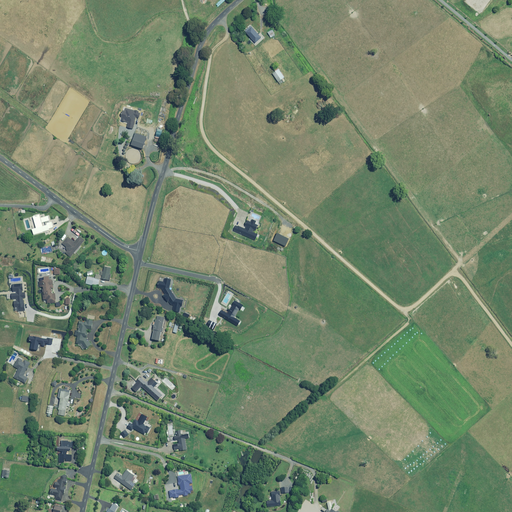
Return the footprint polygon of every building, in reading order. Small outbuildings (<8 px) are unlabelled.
[(259,35),(251,26),(245,31),(246,33),(253,40),(255,38),(257,40),(256,40),(258,43),(262,40),(258,35),(259,35)] [(284,77),(279,69),(273,73),(280,84),(285,81),(283,78),(284,77)] [(137,120),(140,120),(140,116),(128,115),(126,128),(134,129),(135,122),(136,122),(137,120)] [(41,218),(39,214),(33,217),(37,228),(32,230),(34,235),(49,230),(49,229),(54,227),(52,222),(47,223),(47,225),(43,226),(42,223),(50,220),(48,216),(41,218)] [(256,221),(252,219),(251,222),(247,221),(245,226),(247,226),(246,229),(236,225),(234,231),(256,240),(258,234),(253,232),(254,230),(256,231),(258,225),(255,224),(256,221)] [(85,240),(80,237),(75,242),(68,237),(62,244),(66,247),(67,250),(67,251),(66,253),(71,257),(85,240)] [(111,268),(104,267),(102,279),(108,280),(109,274),(110,274),(111,268)] [(96,274),(95,279),(88,276),(86,283),(98,287),(100,280),(99,280),(101,276),(96,274)] [(49,280),(49,276),(44,277),(44,281),(39,281),(40,287),(44,287),(44,292),(43,293),(44,300),(47,299),(48,304),(56,303),(55,293),(52,293),(52,289),(54,288),(53,280),(49,280)] [(165,318),(157,316),(155,325),(154,324),(153,330),(154,330),(152,339),(160,341),(162,331),(163,332),(164,328),(163,328),(165,318)] [(93,320),(87,319),(86,323),(79,321),(77,330),(76,330),(75,335),(78,336),(77,343),(79,344),(82,345),(82,346),(85,349),(92,345),(89,341),(88,342),(86,340),(88,334),(86,333),(87,329),(92,330),(93,320)] [(165,356),(157,355),(156,364),(164,365),(165,356)] [(29,368),(28,368),(30,363),(25,360),(24,362),(22,361),(22,360),(18,358),(14,367),(19,369),(14,378),(25,383),(28,378),(23,376),(26,371),(27,372),(29,368)] [(61,392),(60,398),(61,399),(59,410),(60,410),(59,415),(65,416),(67,407),(69,407),(70,403),(68,403),(70,393),(61,392)] [(149,422),(146,421),(148,417),(142,415),(139,422),(135,420),(133,425),(130,423),(127,428),(132,431),(133,429),(145,435),(146,433),(148,434),(151,428),(152,426),(148,424),(149,422)] [(129,435),(125,430),(121,434),(125,438),(129,435)] [(178,436),(174,436),(170,437),(170,441),(172,440),(172,441),(179,440),(179,444),(174,445),(174,450),(180,449),(180,451),(187,450),(185,439),(189,438),(189,434),(181,435),(180,431),(177,431),(178,436)] [(59,462),(64,462),(65,459),(66,459),(66,461),(72,461),(72,455),(69,455),(69,453),(67,453),(67,451),(69,451),(71,451),(71,448),(73,448),(73,443),(70,443),(70,442),(68,442),(68,441),(62,441),(62,444),(59,444),(59,446),(62,446),(61,447),(60,447),(58,447),(57,451),(59,451),(62,451),(62,453),(60,453),(59,462)] [(134,476),(127,470),(123,476),(120,476),(117,474),(114,478),(131,490),(136,484),(131,481),(134,476)] [(190,484),(193,483),(191,474),(178,476),(179,485),(180,485),(181,489),(169,491),(170,498),(174,497),(174,498),(179,497),(179,495),(184,495),(184,496),(188,495),(188,494),(191,493),(191,491),(193,491),(192,486),(190,486),(190,484)] [(56,490),(54,489),(51,489),(50,494),(56,495),(55,499),(62,500),(63,495),(64,495),(68,479),(66,476),(63,476),(62,479),(60,479),(59,482),(56,482),(55,488),(56,488),(56,490)] [(281,506),(280,496),(282,495),(282,493),(289,493),(288,486),(280,487),(280,491),(279,491),(272,492),(273,501),(266,501),(267,507),(281,506)] [(332,507),(331,502),(327,503),(329,508),(329,510),(328,510),(326,511),(336,511),(332,509),(332,507)]
